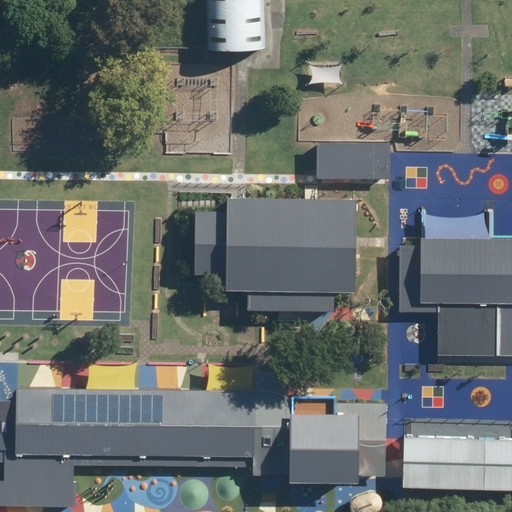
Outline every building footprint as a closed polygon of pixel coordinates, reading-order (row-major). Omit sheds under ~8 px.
[(253,0),(198,0),(201,43),(255,40),(253,0)] [(317,137),(317,175),(393,176),(393,138),(317,137)] [(313,189),(223,187),(223,201),(196,200),(195,265),(229,265),(229,281),(253,281),(253,301),(335,303),(335,283),(355,284),(357,189),(313,189)] [(511,233),(406,233),(405,307),(437,307),(437,351),(511,351),(511,233)] [(258,382),(14,380),(14,444),(256,444),(258,382)] [(344,406),(292,404),(292,383),(258,382),(256,444),(256,464),(289,465),(289,473),(392,476),(395,395),(345,394),(344,406)] [(511,425),(410,422),(408,476),(511,480),(511,425)]
